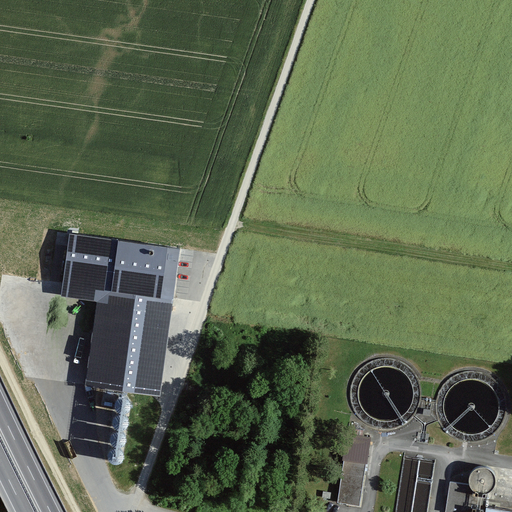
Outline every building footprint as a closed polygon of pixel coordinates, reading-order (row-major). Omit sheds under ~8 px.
[(179,249),(70,234),(62,295),(97,300),(86,385),(159,395),(179,249)] [(115,402),(116,406),(118,409),(123,411),(127,410),(130,407),(132,403),(131,399),(128,396),(124,395),(120,395),(117,398),(115,402)] [(112,419),(113,423),(115,426),(120,428),(124,427),(127,424),(129,420),(128,416),(125,413),(121,412),(117,412),(114,415),(112,419)] [(110,435),(110,439),(113,443),(117,445),(122,444),(125,441),(126,437),(125,433),(123,430),(119,428),(115,429),(111,431),(110,435)] [(338,501),(360,504),(370,437),(348,434),(338,501)] [(108,452),(108,456),(111,460),(115,462),(120,461),(123,458),(124,454),(124,450),(121,447),(117,445),(113,446),(110,448),(108,452)] [(453,511),(511,511),(511,510),(485,507),(487,491),(492,488),(495,483),(496,477),(493,471),(488,468),(482,466),(476,468),(472,472),(470,479),(471,485),(450,482),(446,511),(453,511)]
